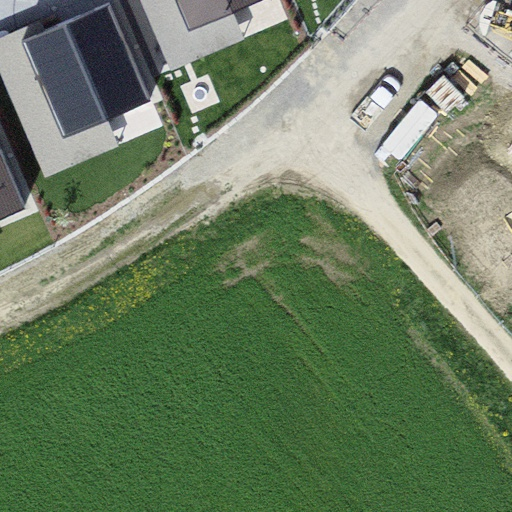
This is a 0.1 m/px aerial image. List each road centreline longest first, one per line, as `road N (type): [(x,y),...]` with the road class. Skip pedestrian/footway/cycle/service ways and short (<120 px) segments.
road 1 (track): [(0,313),(201,192),(290,107)]
road 2 (track): [(290,107),(511,360)]
